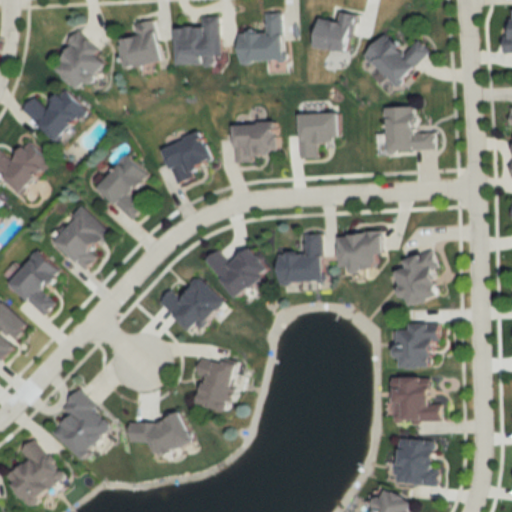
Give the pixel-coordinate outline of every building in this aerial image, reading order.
[(351,54),(360,16),(342,12),(340,22),(325,19),(319,47),(351,54)] [(288,61),(285,13),(267,14),(269,32),(242,34),(244,64),(288,61)] [(181,66),(223,65),(222,17),(206,17),(206,28),(181,28),(181,66)] [(167,62),(158,20),(136,24),(139,38),(123,41),(129,70),(167,62)] [(59,69),(84,92),(109,65),(100,56),(104,51),(82,31),(72,42),(78,48),(59,69)] [(400,86),(433,53),(421,40),(408,53),(390,34),(369,55),(400,86)] [(62,143),(91,110),(68,90),(50,109),(37,97),(25,111),(62,143)] [(392,153),(439,150),(438,132),(422,133),(420,107),(389,109),(392,153)] [(258,165),(258,156),(282,156),(282,125),(238,125),(238,165),(258,165)] [(166,150),(179,182),(219,165),(206,133),(166,150)] [(0,150),(0,171),(25,195),(55,163),(33,142),(15,162),(1,149),(0,150)] [(101,188),(136,220),(147,208),(134,197),(153,176),(130,155),(101,188)] [(0,214),(9,206),(0,196),(0,214)] [(57,241),(89,271),(101,259),(97,255),(115,235),(88,209),(57,241)] [(344,236),(345,271),(382,269),(382,256),(387,256),(386,234),(344,236)] [(283,255),(284,284),(327,283),(325,235),(307,235),(308,254),(283,255)] [(242,300),(273,274),(254,251),(236,267),(222,250),(209,261),(242,300)] [(57,303),(46,292),(64,272),(41,252),(12,284),(47,315),(57,303)] [(408,260),(411,270),(401,272),(410,307),(447,297),(435,253),(408,260)] [(195,333),(201,327),(205,330),(229,303),(203,280),(185,301),(174,291),(163,304),(195,333)] [(32,327),(0,297),(0,355),(6,361),(20,346),(17,343),(32,327)] [(403,331),(402,369),(440,370),(441,333),(435,333),(435,325),(414,324),(414,331),(403,331)] [(200,378),(208,379),(203,406),(233,412),(242,365),(204,358),(200,378)] [(396,378),(396,423),(445,422),(445,413),(434,413),(434,378),(396,378)] [(56,434),(86,460),(114,427),(95,411),(99,406),(81,390),(64,409),(72,416),(56,434)] [(134,442),(157,443),(156,449),(189,451),(190,424),(135,421),(134,442)] [(440,487),(443,442),(402,439),(398,484),(440,487)] [(68,479),(38,440),(23,451),(32,462),(10,479),(33,507),(68,479)] [(413,511),(417,504),(389,490),(377,511),(413,511)]
